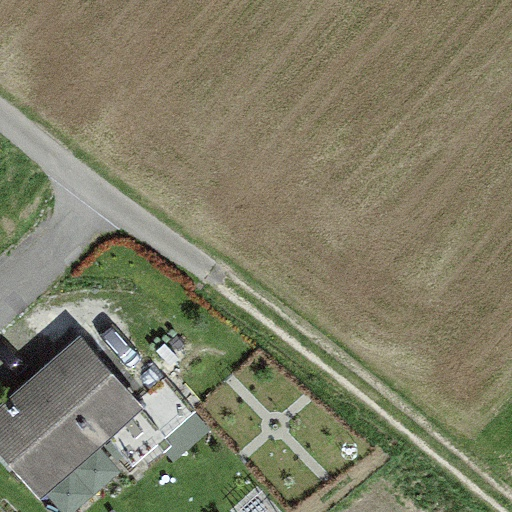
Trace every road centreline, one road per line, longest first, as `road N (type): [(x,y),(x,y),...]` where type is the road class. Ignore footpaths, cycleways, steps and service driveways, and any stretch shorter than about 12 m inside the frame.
road 1 (track): [(105,199),(499,511)]
road 2 (residential): [(0,292),(105,199)]
